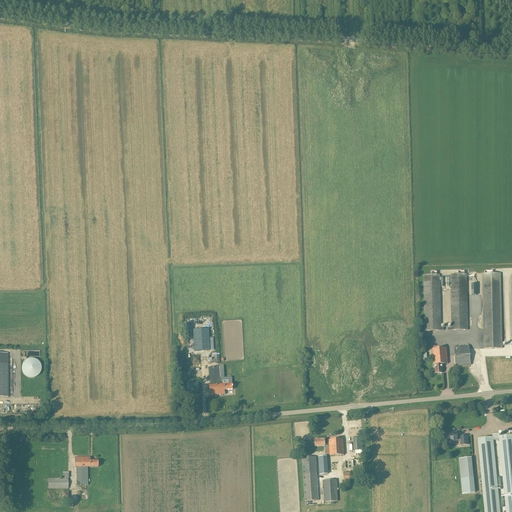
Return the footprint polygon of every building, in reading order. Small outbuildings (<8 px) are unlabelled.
[(467,274),(464,274),(464,271),(458,271),(458,274),(450,275),(451,328),(448,328),(448,331),(468,330),(467,274)] [(437,272),(432,272),(432,275),(423,275),(425,331),(444,331),(443,328),(441,328),(440,275),(437,275),(437,272)] [(502,348),(500,273),(482,274),(484,349),(502,348)] [(194,351),(209,350),(208,329),(193,330),(194,351)] [(471,365),(469,346),(454,347),(455,366),(471,365)] [(448,364),(446,348),(433,349),(435,374),(443,373),(442,364),(448,364)] [(0,353),(0,397),(8,397),(8,353),(0,353)] [(235,357),(226,357),(226,379),(235,379),(235,357)] [(33,359),(32,359),(31,359),(29,359),(28,359),(27,360),(26,361),(25,361),(24,362),(23,363),(23,364),(22,365),(22,366),(22,367),(22,368),(22,369),(22,370),(22,371),(22,372),(23,373),(23,374),(24,375),(25,376),(26,376),(27,377),(28,378),(29,378),(31,378),(32,378),(33,378),(34,378),(35,378),(36,377),(37,377),(38,376),(39,375),(40,374),(40,373),(41,372),(41,371),(41,370),(41,369),(41,368),(41,367),(41,366),(41,365),(40,364),(40,363),(39,362),(38,361),(37,360),(36,360),(35,359),(34,359),(33,359)] [(221,385),(219,367),(208,368),(210,386),(209,386),(209,396),(222,395),(221,391),(232,390),(232,384),(221,385)] [(199,389),(198,382),(186,383),(187,390),(199,389)] [(446,442),(458,441),(458,440),(461,440),(462,445),(468,444),(467,436),(460,436),(460,437),(457,437),(457,432),(445,434),(446,442)] [(478,439),(484,511),(500,511),(493,440),(499,440),(505,511),(511,511),(511,435),(499,436),(498,434),(492,434),(493,437),(478,439)] [(363,450),(362,438),(353,439),(354,450),(363,450)] [(343,439),(329,440),(325,440),(319,441),(319,439),(315,439),(315,447),(325,446),(325,448),(329,448),(330,456),(344,455),(343,439)] [(327,474),(326,456),(318,457),(319,474),(327,474)] [(88,486),(88,467),(98,467),(98,461),(87,461),(87,457),(75,458),(75,467),(76,467),(76,486),(88,486)] [(319,500),(316,457),(302,457),(305,501),(319,500)] [(461,479),(473,478),(471,458),(459,459),(461,479)] [(362,467),(362,459),(345,460),(346,472),(354,471),(353,468),(362,467)] [(68,479),(48,479),(48,489),(68,489),(68,479)] [(338,501),(336,480),(322,481),(322,483),(323,483),(324,502),(338,501)]
